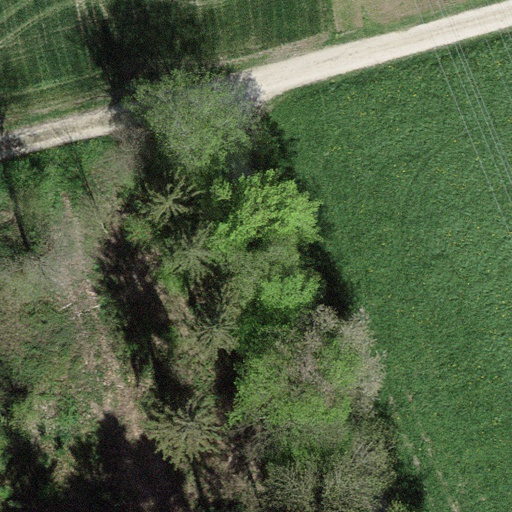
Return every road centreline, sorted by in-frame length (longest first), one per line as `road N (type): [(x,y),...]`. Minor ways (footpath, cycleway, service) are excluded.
road 1 (track): [(372,511),(209,94)]
road 2 (track): [(511,8),(209,94)]
road 3 (track): [(209,94),(0,148)]
